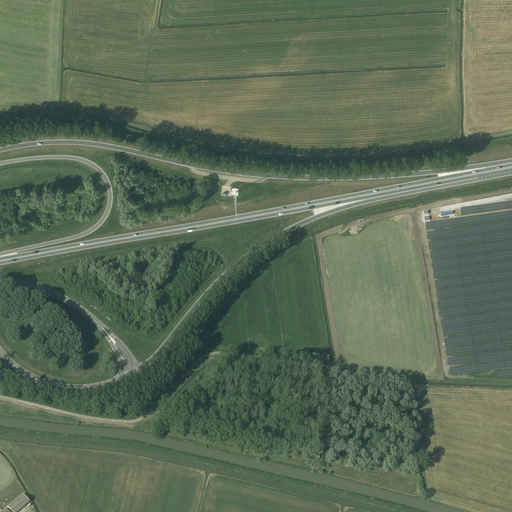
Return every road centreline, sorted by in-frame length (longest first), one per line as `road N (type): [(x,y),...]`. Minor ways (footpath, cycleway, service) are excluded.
road 1 (trunk): [(511,160),(320,178),(218,170),(79,143),(0,151)]
road 2 (trunk): [(0,261),(417,185)]
road 3 (track): [(407,511),(137,445),(0,429)]
road 4 (track): [(0,396),(136,421),(209,354),(306,363),(309,357)]
road 5 (trunk): [(139,368),(260,246),(307,220),(417,185)]
road 6 (trunk): [(0,163),(81,160),(101,173),(110,195),(102,220),(80,236),(0,254)]
road 7 (tertiary): [(126,375),(92,387),(52,385),(0,351)]
